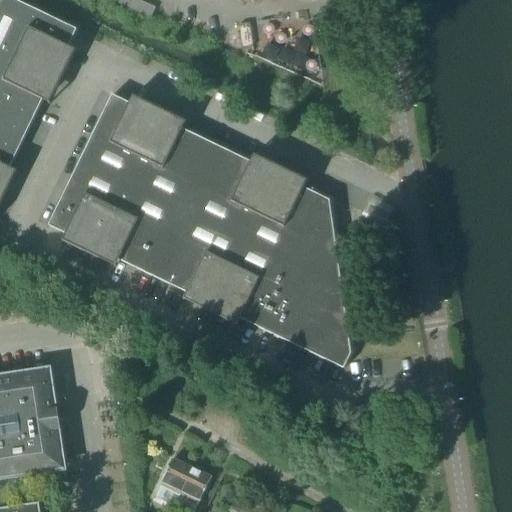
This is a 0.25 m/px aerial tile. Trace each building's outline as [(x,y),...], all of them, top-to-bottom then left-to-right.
[(58,89),(59,87),(76,52),(69,49),(77,32),(10,0),(0,0),(0,208),(9,191),(8,190),(9,188),(9,187),(10,185),(10,184),(9,183),(8,181),(7,180),(6,179),(48,93),(49,94),(51,94),(52,93),(54,93),(55,92),(56,91),(57,90),(58,88),(58,89)] [(117,0),(116,3),(151,19),(155,9),(134,0),(117,0)] [(240,321),(255,328),(319,197),(304,190),(307,183),(271,166),(268,165),(266,165),(265,165),(264,165),(262,166),(261,167),(260,168),(174,127),(174,125),(174,124),(174,122),(173,121),(172,119),(171,118),(169,117),(169,116),(133,99),(130,105),(112,97),(49,228),(66,236),(63,243),(97,260),(99,261),(99,260),(101,261),(102,261),(104,261),(105,261),(107,261),(108,260),(109,259),(110,258),(196,299),(196,301),(196,302),(196,304),(196,305),(197,307),(198,308),(200,309),(201,309),(201,310),(236,327),(237,328),(240,321)] [(319,197),(255,328),(344,371),(351,356),(340,278),(318,267),(327,249),(328,249),(330,249),(331,249),(332,249),(333,248),(334,247),(335,246),(335,244),(335,243),(335,242),(334,241),(334,240),(332,239),(326,236),(332,223),(333,223),(330,202),(319,197)] [(87,316),(90,335),(90,336),(103,334),(100,314),(87,316)] [(0,479),(2,480),(2,481),(3,481),(3,479),(5,479),(5,481),(6,480),(6,479),(30,475),(31,477),(32,477),(32,475),(33,475),(33,476),(35,476),(34,475),(52,472),(52,474),(53,473),(53,472),(55,472),(55,473),(56,473),(56,472),(63,470),(62,463),(63,463),(63,462),(62,462),(62,460),(63,460),(63,459),(61,459),(59,442),(60,442),(60,440),(59,441),(58,439),(60,439),(60,437),(58,438),(57,431),(60,430),(57,413),(55,413),(53,406),(55,406),(55,405),(53,405),(53,403),(54,403),(54,402),(53,402),(50,385),(52,385),(51,383),(50,384),(50,382),(51,382),(51,380),(50,381),(49,373),(41,375),(41,373),(40,373),(40,375),(38,375),(38,374),(37,374),(37,375),(20,378),(20,376),(18,377),(19,378),(17,378),(17,377),(16,377),(16,378),(0,380),(0,479)] [(157,495),(176,505),(193,470),(173,460),(160,488),(157,495)] [(193,470),(176,505),(175,507),(185,511),(195,511),(198,507),(212,479),(193,470)]
